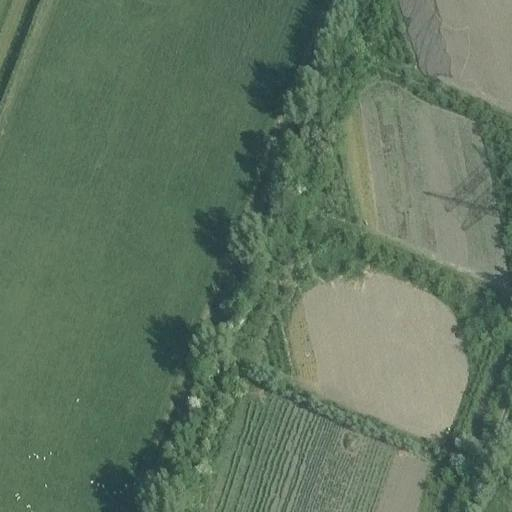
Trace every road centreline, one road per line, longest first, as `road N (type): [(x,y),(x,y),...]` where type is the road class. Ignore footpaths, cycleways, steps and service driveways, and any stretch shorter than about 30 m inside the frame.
road 1 (track): [(511,111),(371,55)]
road 2 (track): [(468,511),(511,398)]
